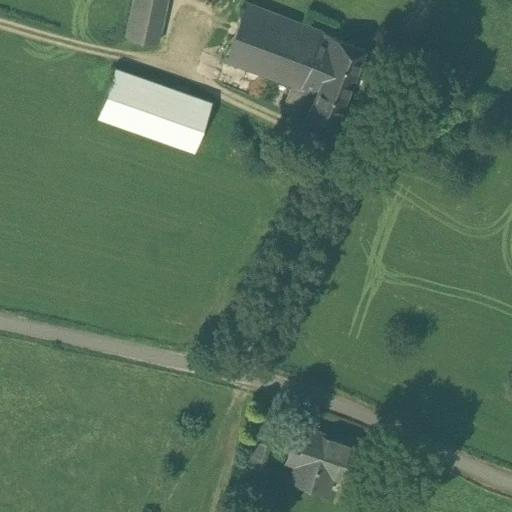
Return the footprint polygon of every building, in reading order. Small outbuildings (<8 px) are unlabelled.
[(157,42),(166,0),(132,0),(125,35),(157,42)] [(304,25),(245,1),(224,59),(291,85),(299,88),(321,32),(304,25)] [(282,110),(332,129),(363,48),(321,32),(299,88),(291,85),(282,110)] [(209,103),(114,69),(98,114),(193,148),(209,103)] [(365,447),(307,428),(302,444),(295,464),(291,476),(317,485),(321,471),(353,482),(365,447)] [(240,459),(259,467),(267,445),(248,437),(240,459)] [(295,464),(302,444),(293,440),(285,461),(295,464)]
